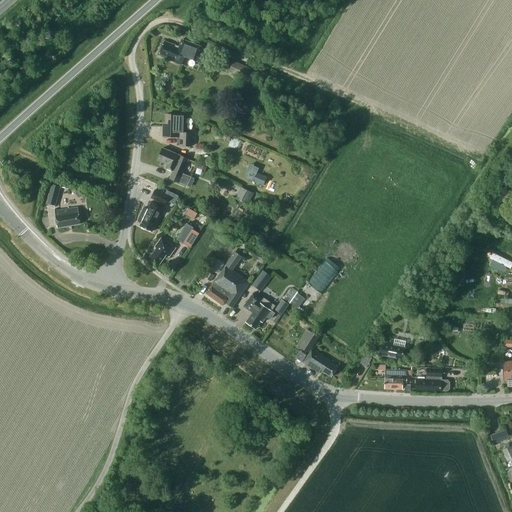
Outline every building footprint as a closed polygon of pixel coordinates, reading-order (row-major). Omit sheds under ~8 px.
[(181,40),(179,47),(164,41),(159,54),(171,58),(170,60),(182,65),(185,56),(201,62),(204,54),(201,53),(203,47),(181,40)] [(228,71),(245,79),(252,82),(253,78),(256,72),(253,71),(249,69),(250,68),(244,66),(233,61),(230,68),(228,71)] [(177,115),(166,114),(165,125),(163,125),(163,136),(178,137),(178,145),(192,145),(192,132),(183,132),(183,122),(186,122),(186,115),(177,115)] [(170,179),(187,186),(191,177),(182,173),(188,159),(162,148),(157,160),(167,164),(166,168),(173,171),(170,179)] [(255,175),(253,181),(263,186),(267,177),(262,175),(260,178),(255,175)] [(69,189),(70,182),(64,181),(62,188),(69,189)] [(60,187),(51,184),(46,203),(55,205),(60,187)] [(236,199),(247,205),(253,194),(241,188),(236,199)] [(151,198),(165,205),(169,196),(155,190),(151,198)] [(148,210),(145,208),(138,222),(141,223),(140,226),(152,232),(164,207),(152,201),(148,210)] [(81,224),(78,207),(55,211),(57,228),(81,224)] [(189,208),(186,214),(195,218),(198,212),(189,208)] [(194,229),(199,233),(203,228),(197,224),(194,229)] [(186,225),(178,238),(191,246),(199,233),(194,229),(186,225)] [(266,231),(260,235),(264,240),(269,236),(266,231)] [(166,254),(169,257),(175,248),(161,238),(155,247),(157,248),(150,257),(160,264),(166,254)] [(242,257),(235,252),(206,293),(223,305),(225,303),(232,307),(249,282),(232,270),(242,257)] [(224,264),(214,257),(208,266),(218,273),(224,264)] [(324,260),(308,282),(321,293),(338,270),(324,260)] [(261,291),(271,277),(263,271),(252,285),(261,291)] [(274,313),(259,303),(262,299),(253,293),(243,306),(252,313),(246,322),(256,329),(261,322),(262,322),(267,316),(270,318),(274,313)] [(304,298),(298,293),(291,303),(298,308),(304,298)] [(282,300),(275,310),(282,315),(289,305),(282,300)] [(321,370),(331,377),(338,366),(329,361),(329,360),(322,355),(312,348),(319,337),(307,329),(297,346),(309,353),(303,363),(319,373),(321,370)] [(381,354),(402,359),(406,341),(395,339),(394,340),(384,338),(381,354)] [(376,349),(370,345),(364,354),(371,358),(376,349)] [(511,360),(503,362),(504,381),(507,380),(507,386),(511,385),(511,360)] [(415,391),(441,392),(441,391),(447,391),(449,389),(449,382),(447,380),(441,380),(442,368),(427,368),(427,379),(416,379),(415,391)] [(407,370),(386,369),(385,369),(385,370),(384,389),(402,389),(403,384),(407,384),(407,383),(407,370)] [(496,433),(499,441),(509,438),(506,430),(496,433)] [(503,450),(508,461),(511,459),(511,447),(511,446),(503,450)]
